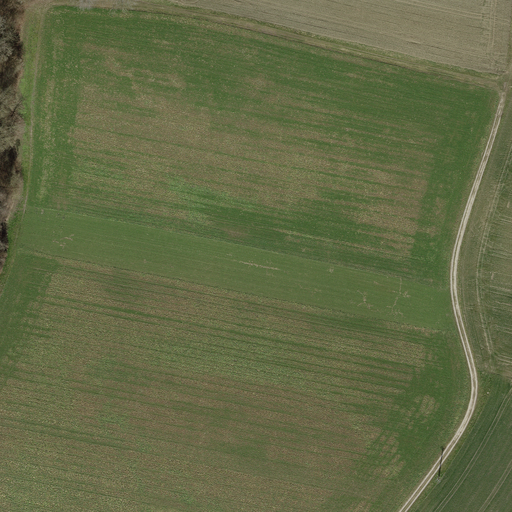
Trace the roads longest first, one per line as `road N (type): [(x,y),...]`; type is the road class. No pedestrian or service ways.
road 1 (track): [(400,511),(441,460),(476,395),(453,269),(506,80)]
road 2 (track): [(506,80),(150,0)]
